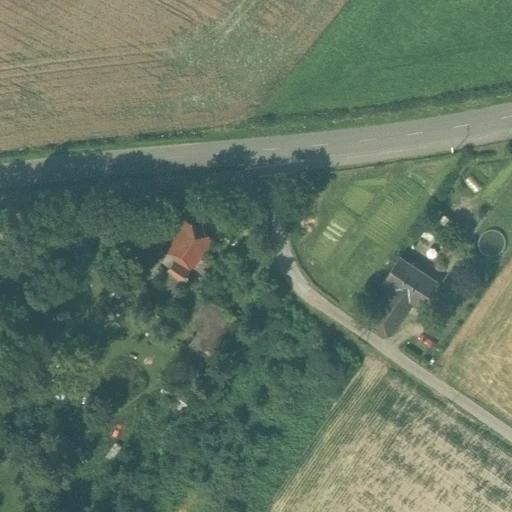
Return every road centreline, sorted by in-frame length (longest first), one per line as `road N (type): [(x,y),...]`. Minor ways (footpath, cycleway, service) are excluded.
road 1 (unclassified): [(274,147),(285,282),(511,435)]
road 2 (secondary): [(0,177),(274,147)]
road 3 (secondary): [(274,147),(419,130),(511,106)]
